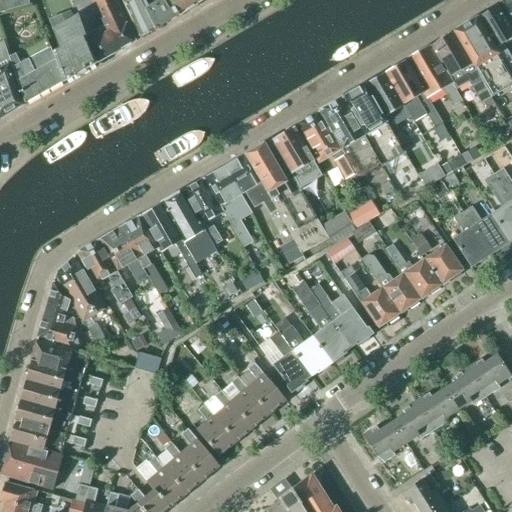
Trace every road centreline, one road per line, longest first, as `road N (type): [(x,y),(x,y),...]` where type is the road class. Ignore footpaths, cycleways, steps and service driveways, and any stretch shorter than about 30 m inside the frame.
road 1 (residential): [(479,0),(45,261),(0,418)]
road 2 (residential): [(246,0),(0,138)]
road 3 (unclassified): [(317,423),(483,305)]
road 4 (unclassified): [(196,511),(317,423)]
